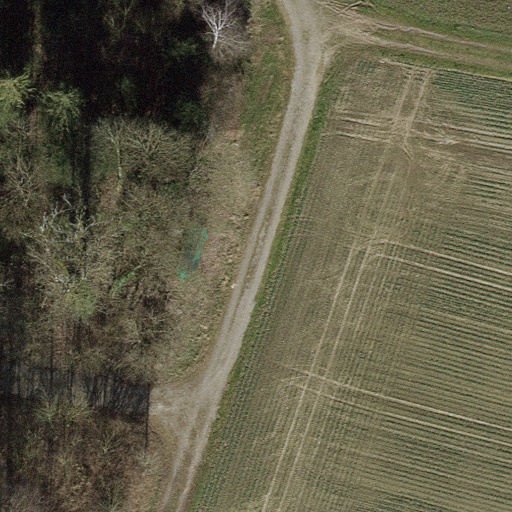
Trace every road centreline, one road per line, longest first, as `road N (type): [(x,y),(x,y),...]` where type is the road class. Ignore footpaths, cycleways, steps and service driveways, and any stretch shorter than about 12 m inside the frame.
road 1 (track): [(168,511),(316,71),(315,25),(295,0)]
road 2 (track): [(0,394),(199,419)]
